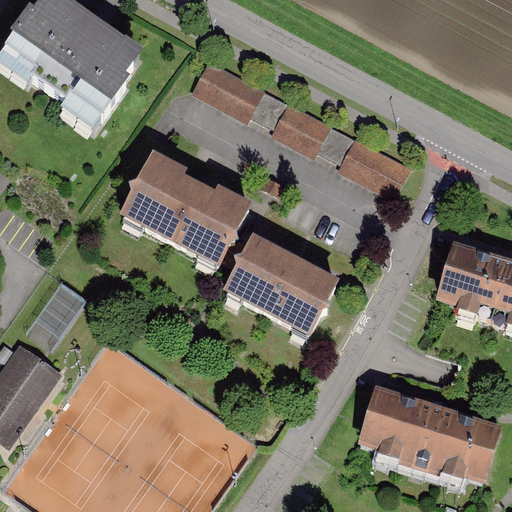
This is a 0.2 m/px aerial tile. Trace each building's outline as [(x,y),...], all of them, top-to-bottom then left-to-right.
[(43,0),(0,60),(0,73),(88,136),(138,67),(43,0)] [(211,66),(195,96),(398,205),(414,175),(211,66)] [(153,163),(120,224),(218,276),(250,215),(153,163)] [(249,248),(221,301),(309,347),(337,293),(249,248)] [(511,274),(451,258),(436,314),(511,334),(511,274)] [(60,287),(37,338),(65,351),(88,300),(60,287)] [(16,361),(0,384),(0,439),(11,447),(53,387),(16,361)] [(375,398),(358,453),(483,491),(500,435),(375,398)]
